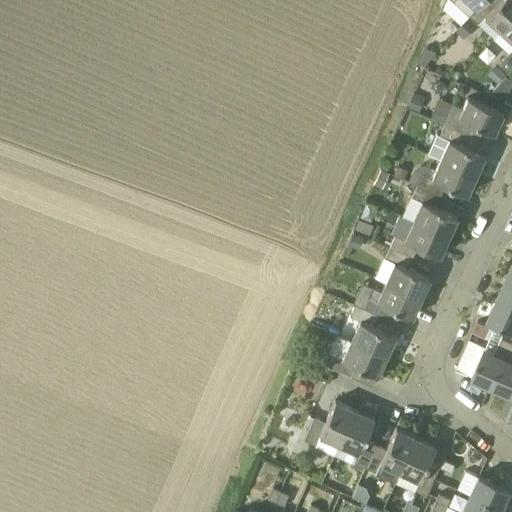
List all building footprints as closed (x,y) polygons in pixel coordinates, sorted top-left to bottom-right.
[(451,0),(452,1),(468,15),(475,7),(475,8),(482,0),(451,0)] [(488,0),(482,0),(475,8),(475,7),(468,15),(477,24),(484,16),(500,30),(511,16),(511,0),(498,0),(494,5),(488,0)] [(511,16),(500,30),(492,38),(508,53),(497,64),(507,72),(511,66),(511,16)] [(464,20),(455,30),(464,39),(473,29),(464,20)] [(425,47),(418,62),(424,65),(436,52),(425,47)] [(505,74),(496,65),(487,75),(497,83),(505,74)] [(511,79),(505,77),(497,85),(509,91),(511,83),(511,79)] [(425,98),(413,93),(407,107),(418,113),(425,98)] [(467,96),(458,116),(449,112),(443,124),(466,134),(471,122),(493,133),(502,113),(467,96)] [(462,145),(466,134),(443,124),(438,134),(448,139),(439,159),(475,174),(484,155),(462,145)] [(439,159),(431,178),(421,173),(416,185),(439,195),(444,184),(466,194),(475,174),(439,159)] [(394,175),(404,179),(408,171),(397,166),(394,175)] [(380,169),(373,184),(382,188),(389,173),(380,169)] [(416,185),(411,196),(402,215),(412,220),(447,236),(456,216),(434,206),(439,195),(416,185)] [(355,227),(366,233),(371,222),(360,217),(355,227)] [(447,236),(412,220),(404,239),(394,234),(389,246),(412,257),(417,245),(438,256),(447,236)] [(363,238),(352,233),(346,244),(358,250),(363,238)] [(407,267),(412,257),(389,246),(376,275),(386,279),(385,281),(420,297),(429,278),(407,267)] [(497,300),(511,306),(511,282),(506,280),(497,300)] [(372,287),(359,293),(354,304),(377,315),(382,304),(411,317),(420,297),(385,281),(380,291),(372,287)] [(511,306),(497,300),(488,320),(511,330),(511,306)] [(372,326),(377,315),(354,304),(349,316),(359,320),(350,339),(385,355),(394,336),(372,326)] [(478,321),(474,331),(483,335),(488,326),(478,321)] [(511,341),(501,337),(494,353),(484,348),(471,376),(491,385),(511,341)] [(350,339),(341,359),(332,355),(327,366),(350,376),(355,365),(376,375),(385,355),(350,339)] [(511,341),(491,385),(511,394),(511,391),(511,341)] [(354,409),(334,400),(325,421),(313,416),(302,439),(314,444),(318,435),(338,443),(354,409)] [(364,439),(374,418),(354,409),(338,443),(357,452),(353,462),(364,467),(374,444),(364,439)] [(374,444),(364,467),(375,472),(380,462),(399,471),(415,436),(395,428),(385,449),(374,444)] [(436,472),(425,467),(435,445),(415,436),(399,471),(418,480),(414,490),(425,495),(436,472)] [(442,459),(438,467),(450,472),(454,464),(442,459)] [(477,475),(469,494),(499,508),(508,489),(477,475)] [(272,487),(267,499),(275,502),(280,490),(272,487)] [(280,490),(275,502),(283,506),(288,494),(280,490)] [(449,499),(438,494),(434,501),(446,507),(449,499)] [(469,494),(460,511),(497,511),(499,508),(469,494)] [(431,510),(436,511),(444,511),(446,507),(434,501),(431,510)]
